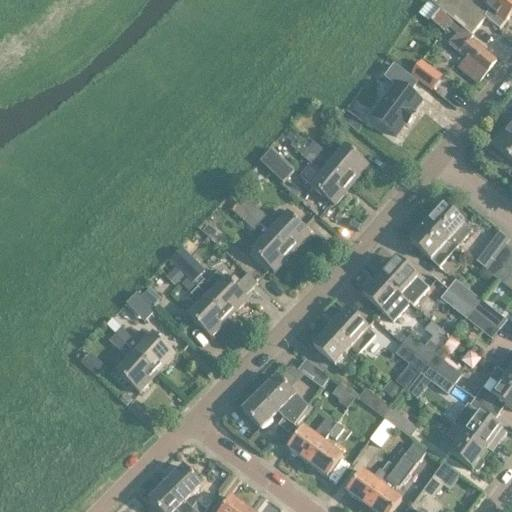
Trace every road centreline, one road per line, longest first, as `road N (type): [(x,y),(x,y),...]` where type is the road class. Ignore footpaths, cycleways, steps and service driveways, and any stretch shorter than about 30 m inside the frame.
road 1 (residential): [(193,426),(440,164)]
road 2 (residential): [(308,511),(193,426)]
road 3 (residential): [(103,511),(193,426)]
